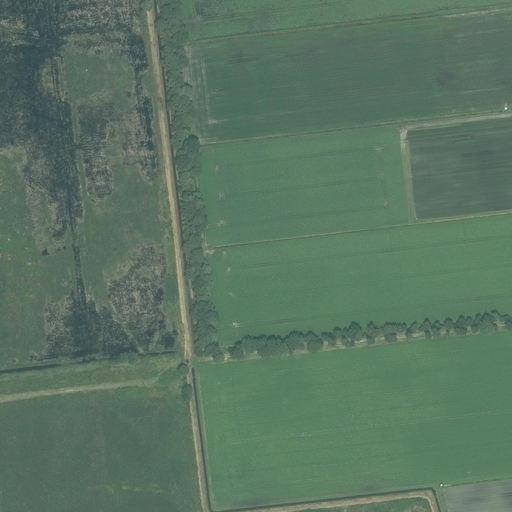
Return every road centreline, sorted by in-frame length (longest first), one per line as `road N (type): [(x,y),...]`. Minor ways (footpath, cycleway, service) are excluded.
road 1 (track): [(150,0),(188,361)]
road 2 (track): [(188,361),(511,324)]
road 3 (track): [(434,511),(427,494),(259,511)]
road 4 (track): [(204,511),(188,361)]
